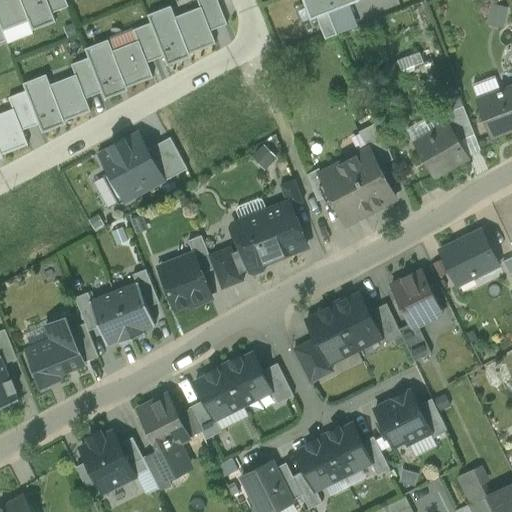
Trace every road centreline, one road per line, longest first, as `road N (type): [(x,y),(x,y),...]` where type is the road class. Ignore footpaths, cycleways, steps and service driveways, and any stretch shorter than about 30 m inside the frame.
road 1 (residential): [(242,0),(258,41),(0,177)]
road 2 (residential): [(0,450),(263,311)]
road 3 (residential): [(263,311),(511,172)]
